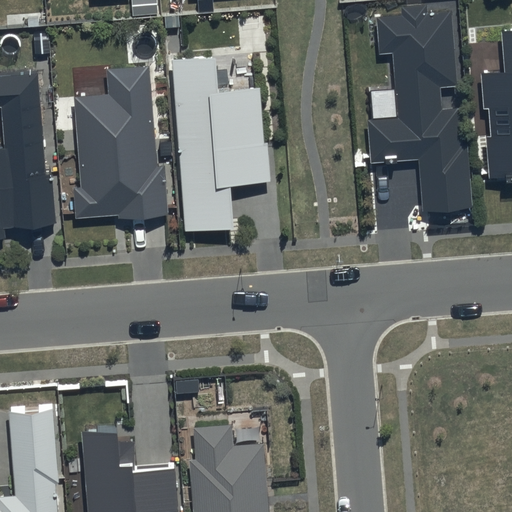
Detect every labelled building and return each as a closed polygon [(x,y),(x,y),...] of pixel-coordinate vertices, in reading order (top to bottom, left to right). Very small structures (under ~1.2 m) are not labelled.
[(401,10),(375,12),(379,51),(390,50),(395,111),(367,113),(371,160),(419,156),(424,207),(472,203),(467,142),(461,142),(458,105),(441,106),(439,84),(459,82),(452,7),(428,9),(427,0),(400,2),(401,10)] [(511,23),(500,25),(504,67),(479,69),(482,106),(488,105),(490,130),(485,131),(489,175),(511,173),(511,23)] [(213,51),(168,55),(183,227),(234,223),(231,183),(273,179),(270,137),(264,138),(259,84),(216,88),(213,51)] [(148,63),(107,66),(109,91),(75,94),(82,183),(74,184),(77,214),(116,210),(117,216),(170,212),(166,161),(156,162),(148,63)] [(39,68),(0,70),(0,102),(1,102),(4,144),(0,143),(0,234),(5,234),(4,223),(58,219),(54,168),(46,169),(39,68)] [(55,402),(8,406),(15,490),(0,491),(0,511),(59,511),(57,481),(62,481),(55,402)] [(232,422),(194,425),(197,457),(190,458),(194,511),(271,511),(265,440),(233,442),(232,422)] [(119,425),(84,428),(91,511),(158,511),(158,509),(180,507),(176,461),(138,464),(137,457),(122,459),(119,425)]
